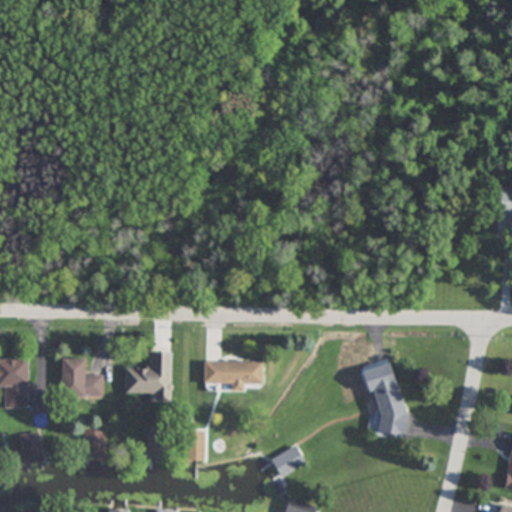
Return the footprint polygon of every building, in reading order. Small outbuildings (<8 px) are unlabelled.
[(495,219),(511,219),(511,189),(495,189),(495,219)] [(124,369),(123,394),(169,394),(169,357),(148,357),(148,369),(124,369)] [(25,360),(0,360),(0,386),(2,386),(3,410),(26,410),(25,360)] [(58,398),(101,398),(101,375),(83,375),(83,360),(58,360),(58,398)] [(202,363),(201,389),(261,390),(261,364),(202,363)] [(400,435),(401,384),(375,384),(374,435),(400,435)] [(75,460),(100,460),(100,431),(75,431),(75,460)] [(183,462),(203,462),(203,432),(183,432),(183,462)] [(21,465),(42,463),(39,433),(18,436),(21,465)] [(511,433),(510,433),(501,490),(511,491),(511,433)] [(168,442),(153,435),(143,456),(159,463),(168,442)] [(305,464),(294,447),(270,462),(281,480),(305,464)]
